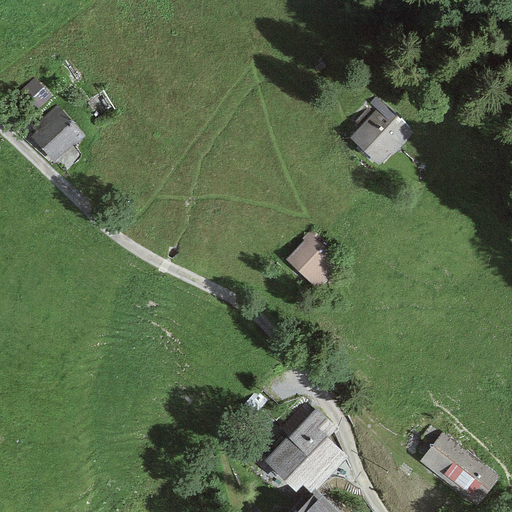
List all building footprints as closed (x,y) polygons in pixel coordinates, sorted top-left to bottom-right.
[(28,108),(45,92),(34,80),(17,95),(28,108)] [(396,138),(400,142),(412,129),(379,97),(358,119),(366,127),(358,135),(380,155),(396,138)] [(74,138),(78,142),(84,137),(59,107),(38,124),(43,130),(38,135),(55,155),(74,138)] [(326,263),(334,270),(338,265),(322,249),(328,244),(313,229),(306,236),(310,240),(293,257),(313,276),(326,263)] [(282,427),(292,436),(270,459),(247,439),(241,446),(264,466),(270,459),(295,484),(304,475),(313,484),(339,456),(320,438),(331,426),(305,403),(282,427)] [(420,449),(477,498),(495,477),(444,434),(436,445),(428,439),(420,449)] [(331,511),(318,498),(308,508),(301,500),(288,511),(331,511)]
